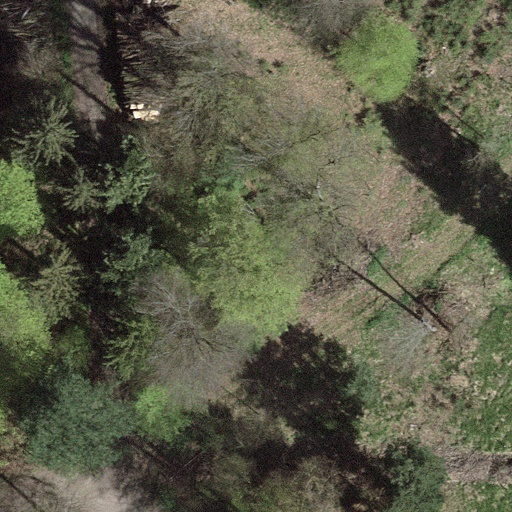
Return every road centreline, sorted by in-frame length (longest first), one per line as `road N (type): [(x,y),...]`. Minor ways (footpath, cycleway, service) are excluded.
road 1 (track): [(78,502),(105,403),(112,304),(110,169),(92,0)]
road 2 (track): [(1,511),(78,502),(119,511)]
